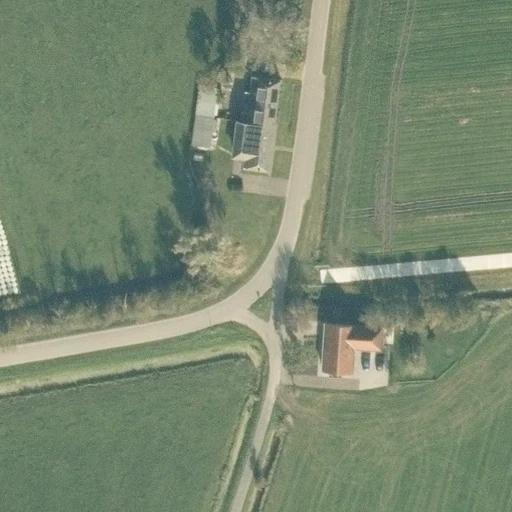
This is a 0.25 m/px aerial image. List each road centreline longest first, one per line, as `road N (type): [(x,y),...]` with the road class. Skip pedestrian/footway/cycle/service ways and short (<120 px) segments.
road 1 (tertiary): [(277,266),(294,213),(321,0)]
road 2 (tertiary): [(0,358),(229,309)]
road 3 (unclassified): [(236,511),(274,353)]
